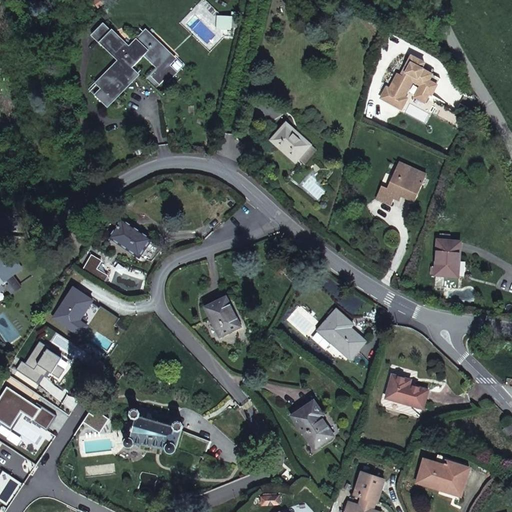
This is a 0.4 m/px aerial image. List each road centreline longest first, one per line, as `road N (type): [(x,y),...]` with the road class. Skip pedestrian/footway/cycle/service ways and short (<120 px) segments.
road 1 (unclassified): [(272,209),(230,240),(162,268),(154,291),(185,342),(245,399),(276,459),(272,471),(178,511)]
road 2 (tertiary): [(272,209),(232,176),(196,163),(154,166),(56,214),(0,219)]
road 3 (tertiary): [(436,316),(323,255),(272,209)]
road 4 (unknown): [(211,168),(261,0)]
road 5 (unclassified): [(511,155),(461,61),(439,0)]
